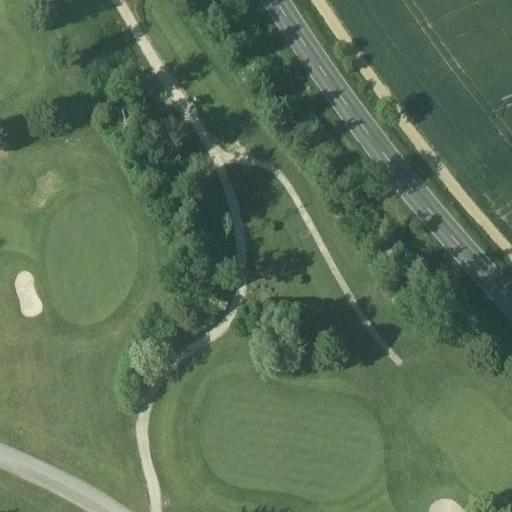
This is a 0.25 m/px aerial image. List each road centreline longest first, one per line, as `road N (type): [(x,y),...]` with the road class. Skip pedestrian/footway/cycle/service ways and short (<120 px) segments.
road 1 (tertiary): [(273,0),(426,210),(511,301)]
road 2 (track): [(316,0),(453,189),(511,256)]
road 3 (track): [(0,456),(114,511)]
